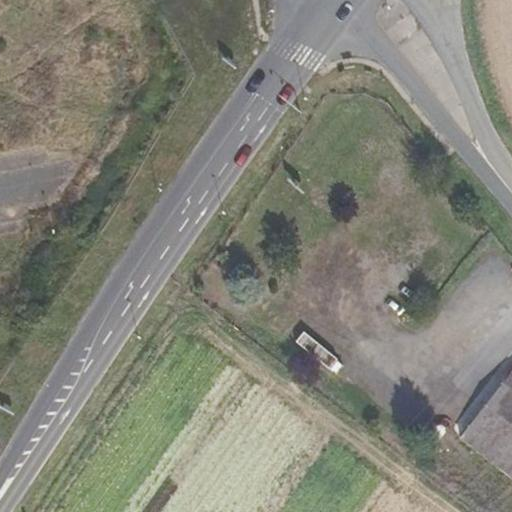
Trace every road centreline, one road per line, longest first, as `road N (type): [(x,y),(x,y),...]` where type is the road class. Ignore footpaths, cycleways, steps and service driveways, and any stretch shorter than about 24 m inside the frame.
road 1 (primary): [(0,490),(328,0)]
road 2 (unclassified): [(471,133),(354,0)]
road 3 (primary): [(471,133),(453,0)]
